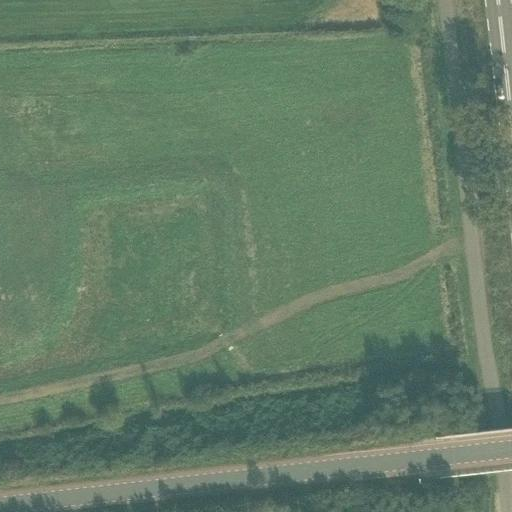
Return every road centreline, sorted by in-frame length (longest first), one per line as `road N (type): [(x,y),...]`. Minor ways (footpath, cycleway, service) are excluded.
road 1 (unclassified): [(502,511),(442,0)]
road 2 (tertiary): [(511,449),(0,505)]
road 3 (primary): [(511,176),(492,0)]
